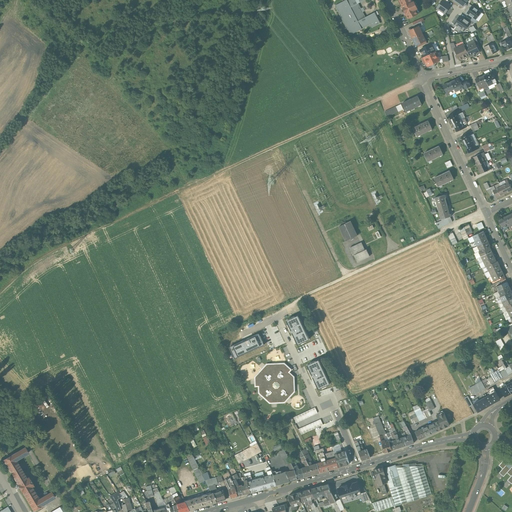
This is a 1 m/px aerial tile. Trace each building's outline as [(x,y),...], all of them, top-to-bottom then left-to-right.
[(346,0),(335,6),(350,35),(370,25),(372,28),(380,24),(374,13),(365,18),(358,4),(365,0),(346,0)] [(398,0),(401,6),(400,8),(402,9),(405,13),(404,15),(406,16),(408,19),(418,15),(417,13),(418,13),(417,9),(414,2),(413,2),(412,0),(398,0)] [(446,3),(442,0),(436,8),(445,14),(450,6),(446,3)] [(481,13),(471,6),(466,13),(472,18),(476,20),(481,13)] [(464,19),(460,16),(454,24),(464,31),(469,23),(464,19)] [(414,28),(409,31),(412,38),(422,33),(418,27),(418,26),(414,28)] [(422,33),(412,38),(415,45),(417,44),(425,41),(422,33)] [(511,44),(509,39),(502,42),(500,43),(502,48),(504,48),(505,51),(511,47),(511,44)] [(473,41),(468,44),(468,45),(465,47),(469,56),(470,57),(473,56),(474,58),(477,56),(476,54),(479,53),(476,46),(474,41),(473,41)] [(427,46),(420,49),(421,52),(420,53),(421,55),(422,54),(423,57),(429,54),(435,51),(432,45),(432,44),(427,46)] [(493,44),(484,48),(488,57),(497,53),(493,44)] [(456,48),(454,49),(455,51),(457,54),(456,56),(457,58),(459,59),(459,60),(463,59),(464,59),(466,60),(467,58),(466,57),(469,56),(465,47),(464,45),(456,48)] [(435,51),(429,54),(433,63),(434,63),(435,64),(436,63),(437,63),(436,62),(439,60),(435,51)] [(423,57),(427,66),(433,63),(429,54),(423,57)] [(491,72),(483,76),(486,84),(492,81),(493,84),(496,82),(491,72)] [(483,76),(475,80),(480,90),(482,89),(481,86),(486,84),(483,76)] [(458,78),(450,82),(454,90),(459,87),(460,90),(463,89),(458,78)] [(450,82),(442,86),(447,96),(449,95),(448,92),(454,90),(450,82)] [(418,96),(402,104),(406,112),(421,105),(418,96)] [(395,107),(384,112),(387,117),(398,112),(395,107)] [(459,111),(449,116),(452,124),(460,120),(458,115),(460,114),(459,111)] [(460,120),(452,124),(456,132),(467,127),(466,125),(467,124),(465,118),(460,120)] [(428,121),(412,128),(416,137),(432,129),(428,121)] [(471,132),(461,137),(465,145),(472,142),(470,136),(472,135),(471,132)] [(472,142),(465,145),(469,153),(479,149),(478,146),(475,147),(472,142)] [(439,146),(423,154),(428,162),(443,155),(439,146)] [(484,153),(473,158),(477,166),(485,163),(482,157),(485,156),(484,153)] [(485,163),(477,166),(481,174),(491,170),(490,167),(487,168),(485,163)] [(450,172),(435,179),(438,187),(454,180),(450,172)] [(505,184),(500,187),(504,194),(511,190),(507,180),(504,181),(505,184)] [(500,187),(495,189),(493,187),(491,188),(496,198),(504,194),(500,187)] [(449,215),(445,198),(446,198),(445,195),(435,198),(441,220),(451,217),(450,214),(449,215)] [(511,217),(510,214),(502,218),(507,228),(510,227),(509,224),(511,222),(511,217)] [(447,218),(436,224),(439,229),(450,224),(447,218)] [(507,228),(502,218),(497,220),(503,231),(507,229),(507,228)] [(344,242),(355,237),(348,222),(336,228),(344,242)] [(480,233),(472,236),(475,241),(485,236),(483,231),(480,233)] [(485,236),(475,241),(477,246),(488,241),(485,236)] [(488,241),(477,246),(479,251),(489,246),(490,246),(488,241)] [(361,243),(349,248),(353,256),(354,255),(365,250),(361,243)] [(479,251),(481,256),(492,251),(489,246),(479,251)] [(365,250),(354,255),(357,262),(369,257),(366,250),(365,250)] [(492,251),(481,256),(483,261),(494,256),(492,251)] [(494,256),(483,261),(486,266),(496,261),(494,256)] [(496,261),(486,266),(489,271),(499,266),(497,261),(496,261)] [(499,266),(489,271),(491,276),(502,271),(499,266)] [(502,271),(491,276),(493,281),(499,278),(504,276),(502,271)] [(501,284),(496,287),(498,292),(509,286),(507,281),(501,284)] [(509,286),(498,292),(500,297),(510,292),(511,291),(509,286)] [(500,297),(499,297),(502,302),(511,297),(511,295),(510,292),(500,297)] [(511,297),(502,302),(504,307),(505,307),(511,303),(511,297)] [(286,321),(297,345),(309,340),(298,315),(286,321)] [(229,348),(234,359),(264,345),(259,334),(229,348)] [(500,349),(504,347),(501,339),(496,341),(500,349)] [(307,365),(318,390),(330,384),(319,360),(307,365)] [(259,393),(270,403),(284,402),(294,392),(293,378),(291,378),(290,376),(291,375),(288,373),(291,370),(284,364),(267,365),(255,377),(256,386),(259,386),(259,393)] [(496,376),(494,372),(489,374),(491,377),(494,383),(498,381),(496,376)] [(486,378),(481,381),(482,384),(483,384),(485,388),(494,383),(491,377),(487,379),(486,378)] [(476,384),(471,386),(473,389),(475,394),(480,391),(478,386),(476,384)] [(511,393),(506,385),(500,389),(505,397),(511,393)] [(493,387),(487,390),(489,395),(494,403),(499,400),(493,387)] [(489,395),(484,398),(488,406),(494,403),(489,395)] [(484,398),(479,401),(483,409),(488,406),(484,398)] [(430,400),(425,403),(427,409),(428,411),(434,409),(430,400)] [(479,401),(473,404),(477,413),(483,409),(479,401)] [(315,408),(293,418),(296,423),(317,413),(315,408)] [(427,409),(421,411),(423,414),(425,418),(430,416),(428,411),(427,409)] [(443,412),(436,415),(439,421),(442,429),(450,426),(443,412)] [(320,420),(299,429),(301,435),(323,425),(320,420)] [(391,429),(387,420),(384,421),(389,431),(389,430),(391,434),(393,433),(391,429)] [(434,422),(428,425),(432,434),(438,431),(435,423),(434,422)] [(411,435),(404,423),(402,424),(408,436),(411,435)] [(428,425),(421,429),(425,437),(432,434),(428,425)] [(421,429),(414,432),(418,440),(425,437),(421,429)] [(408,436),(406,437),(405,435),(404,432),(402,434),(404,438),(406,446),(414,443),(411,435),(408,436)] [(394,441),(389,442),(392,450),(399,448),(396,440),(395,437),(393,433),(391,434),(393,440),(394,441)] [(389,441),(384,442),(384,440),(384,439),(383,435),(380,436),(379,436),(385,453),(392,450),(389,442),(389,441)] [(404,438),(399,439),(397,436),(395,437),(396,440),(399,448),(406,446),(404,438)] [(39,438),(28,444),(33,451),(33,450),(43,445),(39,438)] [(367,449),(361,452),(359,448),(360,447),(358,442),(356,443),(355,441),(354,442),(357,450),(361,460),(362,460),(370,458),(367,449)] [(258,443),(234,454),(238,463),(262,452),(258,443)] [(43,445),(33,450),(56,488),(65,482),(43,445)] [(334,451),(325,454),(323,448),(320,449),(319,445),(314,447),(319,463),(317,464),(320,472),(339,467),(334,454),(334,451)] [(27,478),(16,460),(28,453),(24,447),(3,460),(18,483),(17,484),(16,485),(16,486),(18,488),(19,487),(22,492),(23,492),(34,510),(55,497),(51,492),(39,499),(32,487),(33,486),(28,477),(27,478)] [(345,451),(334,454),(339,467),(349,464),(345,451)] [(317,464),(313,465),(308,454),(304,456),(306,460),(309,466),(312,475),(320,472),(317,464)] [(286,455),(281,457),(285,466),(288,464),(291,463),(286,455)] [(205,480),(193,457),(188,459),(199,483),(205,480)] [(503,458),(504,459),(499,465),(502,469),(499,473),(503,477),(507,473),(511,476),(507,480),(511,484),(511,483),(511,458),(509,461),(505,457),(503,458)] [(309,466),(306,460),(303,461),(306,467),(302,468),(302,469),(304,477),(312,475),(309,466)] [(291,471),(287,472),(286,472),(282,473),(282,471),(273,474),(277,485),(297,479),(295,470),(293,467),(291,463),(288,464),(291,471)] [(416,464),(402,466),(403,467),(396,468),(384,471),(387,482),(392,497),(371,503),(375,510),(376,511),(432,495),(422,465),(416,466),(416,464)] [(299,470),(297,465),(293,467),(295,470),(297,479),(304,477),(302,469),(299,470)] [(382,466),(374,469),(382,495),(387,493),(384,483),(387,482),(384,471),(382,466)] [(247,480),(251,492),(277,485),(273,474),(271,470),(267,471),(267,474),(252,478),(251,476),(247,477),(247,480)] [(216,477),(205,480),(207,485),(217,483),(216,477)] [(234,483),(232,480),(229,482),(231,486),(232,488),(228,489),(231,498),(238,496),(236,487),(234,483)] [(247,480),(244,481),(245,484),(244,486),(242,486),(244,494),(251,492),(247,480)] [(242,485),(238,486),(238,485),(236,482),(234,483),(236,487),(238,496),(244,494),(242,486),(242,485)] [(353,484),(348,486),(351,497),(361,494),(360,493),(357,482),(353,484)] [(336,502),(331,492),(330,493),(328,484),(323,486),(325,494),(327,494),(330,500),(329,501),(330,504),(333,503),(336,502)] [(150,485),(146,486),(147,491),(143,491),(144,494),(145,497),(153,495),(151,489),(150,485)] [(325,494),(323,486),(317,487),(320,496),(321,499),(326,497),(325,494)] [(351,497),(348,486),(342,488),(342,487),(338,488),(341,500),(351,497)] [(125,498),(118,487),(116,489),(123,499),(125,498)] [(162,499),(157,488),(151,489),(153,495),(155,495),(156,500),(158,500),(159,503),(164,502),(162,499)] [(312,489),(305,491),(309,504),(310,504),(312,503),(311,499),(312,498),(314,497),(312,489)] [(223,490),(213,493),(215,502),(226,499),(223,490)] [(309,504),(305,491),(298,493),(301,504),(302,505),(306,504),(306,505),(309,511),(314,511),(310,504),(309,504)] [(184,502),(181,503),(181,502),(181,501),(176,492),(171,495),(176,504),(178,511),(181,511),(188,510),(184,502)] [(361,494),(363,502),(370,500),(366,492),(360,493),(361,494)] [(206,494),(201,495),(201,496),(195,498),(198,507),(215,502),(213,493),(206,495),(206,494)] [(298,493),(289,496),(293,509),(296,508),(295,505),(301,504),(298,493)] [(176,504),(171,495),(162,499),(164,502),(165,504),(169,501),(170,503),(168,503),(169,507),(173,507),(172,505),(176,504)] [(318,504),(316,500),(315,501),(314,497),(312,498),(311,499),(312,503),(310,504),(314,511),(322,511),(320,507),(318,504)] [(132,510),(128,499),(127,498),(125,498),(123,499),(125,501),(125,504),(127,511),(131,511),(132,510)] [(195,498),(184,501),(184,502),(188,510),(198,507),(195,498)] [(340,500),(336,502),(341,511),(344,509),(340,500)]
